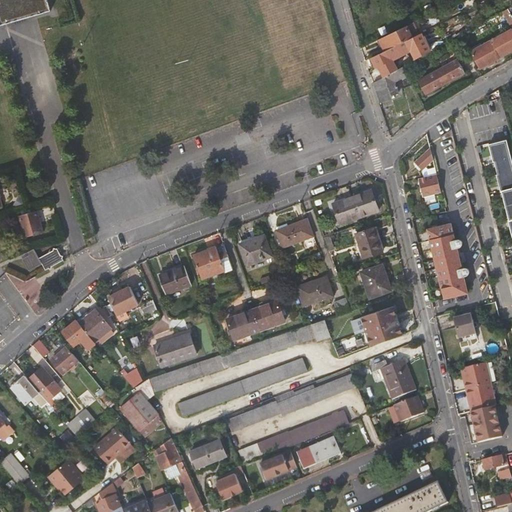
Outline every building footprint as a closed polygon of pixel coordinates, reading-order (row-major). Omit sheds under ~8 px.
[(0,0),(0,24),(48,11),(44,0),(0,0)] [(408,26),(377,41),(383,53),(413,38),(408,26)] [(500,55),(511,47),(511,29),(471,52),(481,68),(501,57),(500,55)] [(425,55),(430,52),(422,34),(415,37),(425,55)] [(410,50),(415,60),(425,55),(415,37),(413,38),(383,53),(372,58),(376,68),(379,66),(382,65),(384,68),(386,72),(396,67),(390,54),(399,50),(401,54),(410,50)] [(464,73),(457,60),(417,81),(424,94),(464,73)] [(372,84),(379,107),(392,102),(390,99),(393,97),(397,95),(392,84),(401,79),(402,80),(408,77),(403,67),(382,78),(372,84)] [(369,78),(372,84),(382,78),(379,73),(369,78)] [(511,165),(505,140),(488,145),(493,162),(494,161),(498,176),(496,176),(501,193),(502,192),(510,221),(508,222),(511,235),(511,165)] [(433,159),(430,146),(413,161),(422,170),(433,159)] [(423,197),(442,192),(437,175),(419,179),(423,197)] [(334,203),(341,224),(380,212),(374,190),(334,203)] [(20,216),(27,239),(43,234),(37,210),(20,216)] [(277,231),(284,247),(313,236),(306,220),(277,231)] [(452,224),(449,225),(467,293),(468,293),(464,277),(466,277),(469,275),(470,273),(468,269),(465,268),(462,269),(457,248),(460,248),(462,246),(463,242),(461,240),(458,239),(456,240),(452,224)] [(467,293),(449,225),(428,230),(444,299),(467,293)] [(356,235),(365,258),(382,252),(374,228),(356,235)] [(241,244),(248,265),(272,256),(264,235),(241,244)] [(224,268),(232,265),(229,256),(220,259),(216,247),(194,255),(203,278),(225,270),(224,268)] [(47,271),(64,261),(58,250),(40,259),(35,249),(30,251),(31,255),(23,259),(30,271),(43,264),(47,271)] [(392,292),(382,265),(361,272),(370,298),(392,292)] [(161,275),(168,294),(192,285),(185,266),(161,275)] [(298,287),(305,306),(334,296),(328,277),(298,287)] [(114,292),(116,295),(111,298),(119,314),(139,304),(131,288),(124,291),(123,288),(114,292)] [(333,301),(337,314),(350,310),(345,297),(333,301)] [(148,315),(159,310),(154,299),(143,303),(148,315)] [(286,321),(278,301),(229,320),(236,340),(286,321)] [(403,336),(394,307),(362,317),(367,332),(372,346),(403,336)] [(112,328),(96,309),(80,323),(96,342),(112,328)] [(472,314),(461,317),(454,319),(458,339),(477,334),(472,314)] [(356,336),(367,332),(362,317),(351,321),(356,336)] [(96,342),(80,323),(78,320),(64,332),(76,346),(80,343),(87,352),(97,344),(96,342)] [(330,337),(325,320),(305,327),(224,354),(144,380),(144,381),(137,387),(139,389),(141,392),(123,408),(143,432),(161,416),(149,401),(156,395),(155,391),(315,338),(317,342),(330,337)] [(198,355),(190,329),(154,340),(163,367),(198,355)] [(47,362),(50,356),(38,341),(33,346),(47,362)] [(75,363),(79,360),(68,347),(52,360),(63,373),(71,367),(73,370),(77,366),(75,363)] [(185,417),(309,371),(305,358),(180,403),(185,417)] [(393,399),(418,390),(406,360),(390,366),(387,360),(375,365),(377,372),(381,370),(393,399)] [(485,363),(461,369),(471,411),(472,411),(494,406),(495,405),(485,363)] [(137,366),(125,373),(133,387),(145,380),(137,366)] [(43,368),(30,380),(45,398),(58,412),(71,401),(43,368)] [(282,415),(358,386),(354,374),(278,403),(277,401),(228,420),(232,432),(282,413),(282,415)] [(34,397),(40,402),(45,398),(30,380),(28,377),(22,382),(15,389),(27,403),(34,397)] [(12,386),(15,389),(22,382),(20,379),(12,386)] [(112,408),(114,406),(117,404),(104,389),(99,393),(112,408)] [(139,389),(120,405),(123,408),(141,392),(139,389)] [(400,424),(422,415),(417,397),(394,406),(394,408),(399,422),(400,424)] [(471,411),(470,412),(477,442),(502,436),(494,406),(472,411),(471,411)] [(388,411),(393,425),(399,422),(394,408),(388,411)] [(88,410),(69,426),(78,436),(97,420),(88,410)] [(295,443),(296,444),(350,423),(345,411),(290,433),(289,431),(239,452),(244,463),(295,443)] [(165,423),(161,416),(143,432),(146,437),(165,423)] [(96,446),(110,463),(134,443),(121,427),(96,446)] [(323,435),(325,441),(300,451),(305,466),(341,451),(333,431),(323,435)] [(181,456),(172,438),(154,451),(160,465),(181,456)] [(197,467),(227,456),(220,440),(191,452),(197,467)] [(13,451),(1,462),(20,484),(32,474),(13,451)] [(263,463),(269,479),(298,467),(292,451),(263,463)] [(506,455),(483,460),(486,470),(509,465),(506,455)] [(59,485),(67,495),(86,479),(69,460),(50,477),(58,487),(59,485)] [(117,492),(137,476),(133,468),(113,483),(117,492)] [(241,483),(248,482),(244,468),(238,470),(241,483)] [(204,511),(206,511),(204,508),(205,507),(195,484),(187,469),(178,473),(196,511),(204,511)] [(224,499),(243,490),(236,474),(216,482),(224,499)] [(122,506),(117,492),(113,483),(101,492),(103,500),(97,503),(100,511),(111,511),(111,510),(122,506)] [(379,511),(430,511),(448,503),(439,483),(379,511)] [(179,511),(172,493),(148,503),(152,511),(179,511)] [(496,500),(498,508),(509,505),(511,504),(510,497),(496,500)] [(95,504),(93,498),(85,504),(89,509),(95,504)] [(124,509),(124,511),(152,511),(148,503),(147,499),(124,509)]
